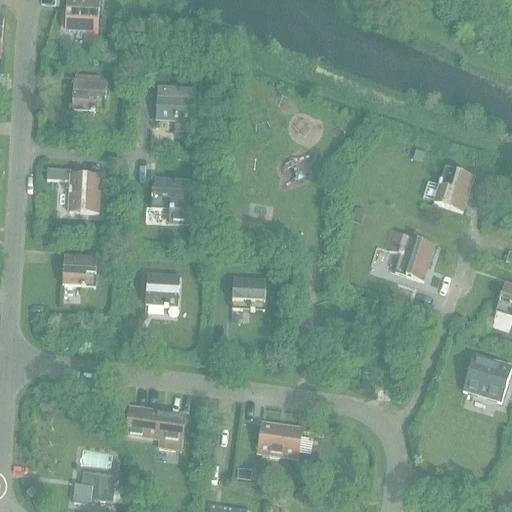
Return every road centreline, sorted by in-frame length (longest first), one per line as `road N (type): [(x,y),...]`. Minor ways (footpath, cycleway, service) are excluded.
road 1 (unclassified): [(388,432),(358,410),(9,357)]
road 2 (unclassified): [(9,357),(25,0)]
road 3 (unclassified): [(395,471),(511,497)]
